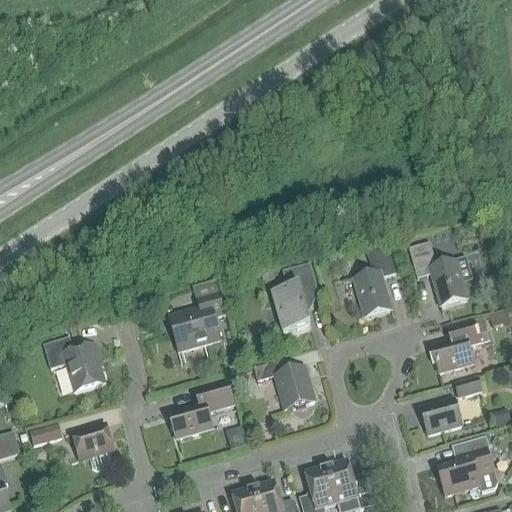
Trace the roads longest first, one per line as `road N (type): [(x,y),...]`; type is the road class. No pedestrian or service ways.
road 1 (unclassified): [(0,259),(396,0)]
road 2 (residential): [(149,491),(383,424),(408,511)]
road 3 (primary): [(124,123),(316,0)]
road 4 (residential): [(149,491),(129,419),(139,384),(123,328)]
road 5 (primary): [(0,214),(124,123)]
road 6 (primary): [(124,123),(101,128),(0,187)]
